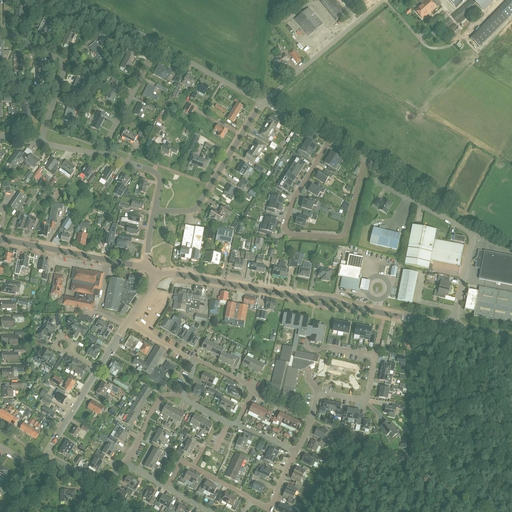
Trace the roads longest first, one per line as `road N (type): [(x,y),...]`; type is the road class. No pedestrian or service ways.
road 1 (residential): [(452,327),(472,235),(383,184),(380,168),(365,159)]
road 2 (residential): [(365,159),(342,232),(293,232),(288,212),(328,139)]
road 3 (residential): [(153,211),(196,207),(262,102)]
road 4 (unclassified): [(262,102),(382,0)]
road 5 (residential): [(39,143),(62,62),(0,29)]
road 6 (track): [(380,168),(511,242)]
road 7 (primary): [(305,298),(158,274)]
road 8 (primary): [(146,267),(1,239)]
road 9 (residential): [(102,155),(154,41)]
road 10 (residential): [(262,102),(154,41)]
